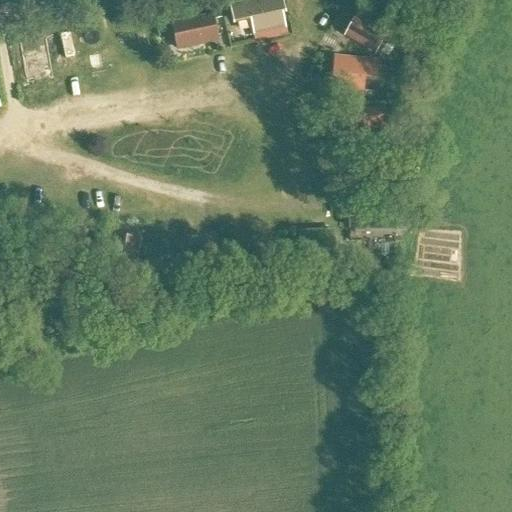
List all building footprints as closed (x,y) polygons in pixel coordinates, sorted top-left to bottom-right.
[(282,0),(255,0),(229,6),(234,26),(250,23),(253,36),(286,29),(283,15),(286,15),(282,0)] [(209,15),(170,24),(177,52),(219,43),(214,20),(223,18),(220,4),(207,7),(209,15)] [(343,36),(375,54),(387,33),(355,15),(343,36)] [(39,52),(23,54),(25,71),(40,69),(39,52)] [(334,57),(330,89),(375,93),(378,62),(334,57)] [(341,116),(344,134),(356,133),(358,146),(375,144),(373,130),(387,128),(383,109),(341,116)] [(395,220),(395,209),(386,209),(353,211),(354,227),(372,226),(387,225),(395,225),(395,220)] [(49,247),(20,226),(0,254),(28,275),(49,247)] [(116,235),(107,276),(133,282),(142,241),(116,235)] [(334,238),(303,241),(305,263),(336,261),(334,238)] [(81,246),(60,280),(57,278),(47,295),(74,310),(83,293),(72,287),(93,254),(81,246)] [(182,250),(185,284),(217,281),(214,247),(182,250)] [(267,282),(258,254),(233,262),(242,290),(267,282)] [(338,255),(338,263),(350,262),(350,254),(338,255)] [(141,294),(160,295),(160,300),(176,301),(178,272),(161,271),(161,264),(143,263),(141,294)] [(273,266),(276,274),(286,271),(283,263),(273,266)] [(152,302),(152,310),(165,310),(165,302),(152,302)]
